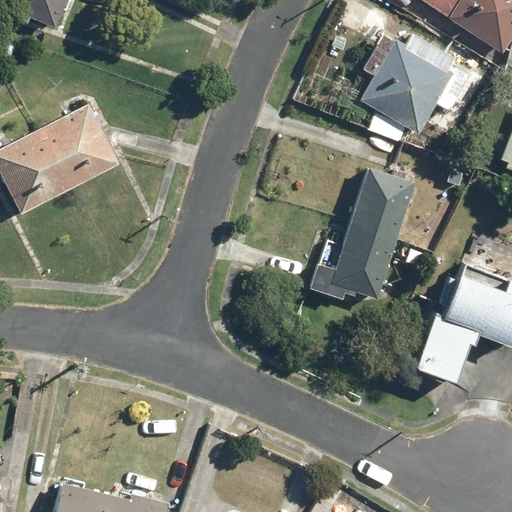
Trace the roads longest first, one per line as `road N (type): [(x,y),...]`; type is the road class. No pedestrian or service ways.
road 1 (residential): [(284,0),(250,71),(161,349)]
road 2 (residential): [(485,474),(432,471),(161,349)]
road 3 (residential): [(161,349),(0,321)]
